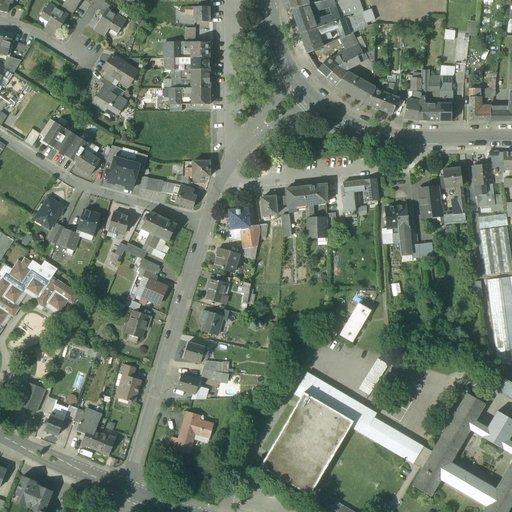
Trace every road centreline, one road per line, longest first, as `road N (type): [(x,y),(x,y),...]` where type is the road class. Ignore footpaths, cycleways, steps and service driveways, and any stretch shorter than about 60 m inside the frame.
road 1 (residential): [(126,490),(204,223)]
road 2 (residential): [(204,223),(74,186),(0,138)]
road 3 (residential): [(224,175),(239,185),(390,167),(404,163),(413,140)]
road 4 (residential): [(240,148),(228,133),(227,0)]
road 5 (unclassified): [(126,490),(0,436)]
road 6 (residential): [(0,24),(66,53),(99,0)]
road 7 (residential): [(299,89),(346,124),(413,140)]
